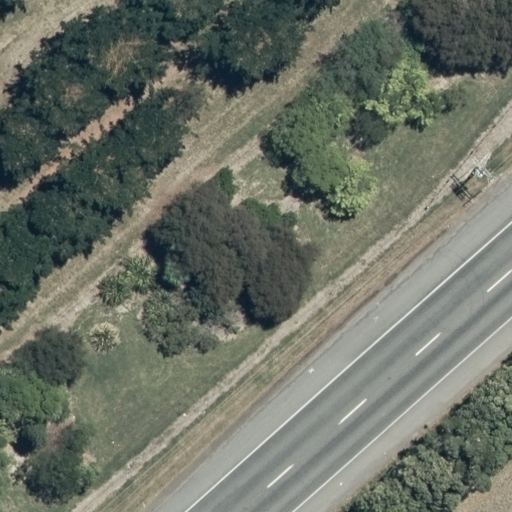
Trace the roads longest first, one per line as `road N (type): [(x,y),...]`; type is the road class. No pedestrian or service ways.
road 1 (trunk): [(511,24),(0,480)]
road 2 (trunk): [(243,511),(511,272)]
